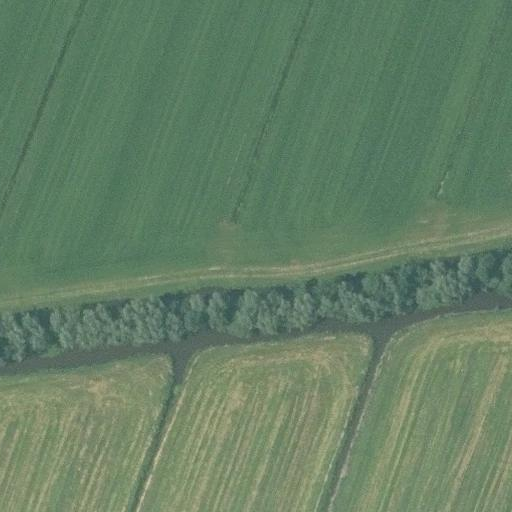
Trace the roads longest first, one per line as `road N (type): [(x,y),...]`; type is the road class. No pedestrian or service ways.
road 1 (track): [(511,232),(279,279),(203,277),(0,304)]
road 2 (track): [(461,45),(403,216),(416,252)]
road 3 (track): [(254,75),(195,239),(203,277)]
